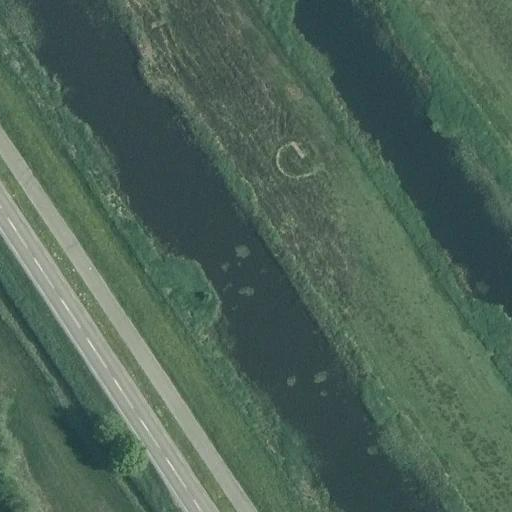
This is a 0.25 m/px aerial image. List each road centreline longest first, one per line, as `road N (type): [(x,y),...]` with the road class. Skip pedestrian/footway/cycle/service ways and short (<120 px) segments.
road 1 (unclassified): [(246,511),(0,140)]
road 2 (secondary): [(198,511),(0,209)]
